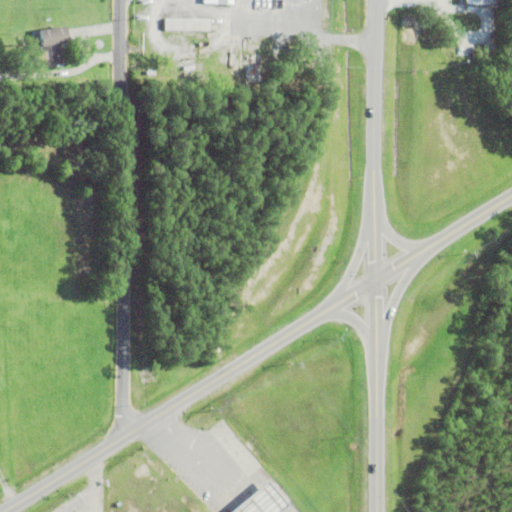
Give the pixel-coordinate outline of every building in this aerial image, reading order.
[(163,33),(163,21),(209,21),(209,33),(163,33)] [(38,34),(64,30),(66,47),(59,48),(62,67),(43,70),(38,34)] [(261,55),(261,65),(263,65),(263,86),(256,86),(256,87),(252,87),(252,86),(245,86),(245,55),(248,55),(248,51),(242,51),(242,39),(248,39),(263,39),(263,55),(261,55)] [(0,85),(11,85),(11,98),(0,98),(0,85)] [(223,511),(239,499),(266,477),(286,500),(271,511),(223,511)]
